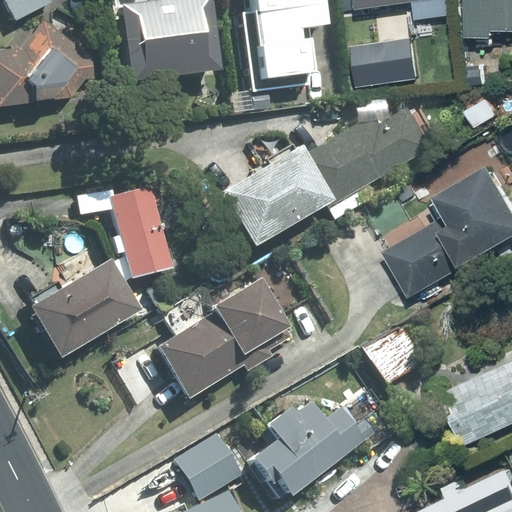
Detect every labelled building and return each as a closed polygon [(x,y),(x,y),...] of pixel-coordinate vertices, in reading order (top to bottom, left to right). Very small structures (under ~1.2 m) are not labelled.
[(40,0),(0,0),(0,8),(7,22),(42,4),(40,0)] [(173,0),(107,9),(117,84),(207,72),(197,0),(173,0)] [(233,15),(243,93),(299,86),(292,30),(312,28),(308,0),(238,0),(240,14),(233,15)] [(354,0),(356,9),(422,0),(354,0)] [(511,0),(467,0),(467,36),(492,37),(492,28),(511,28),(511,0)] [(0,105),(40,101),(40,100),(45,104),(51,96),(62,104),(78,81),(87,87),(100,69),(37,22),(17,50),(0,51),(0,105)] [(412,37),(355,45),(361,87),(418,79),(412,37)] [(295,161),(323,207),(423,148),(400,109),(373,125),(369,117),(295,161)] [(286,150),(208,194),(239,249),(317,205),(286,150)] [(385,252),(410,295),(511,237),(511,200),(492,165),(438,196),(449,215),(385,252)] [(144,188),(100,199),(121,282),(165,271),(144,188)] [(102,261),(19,308),(48,360),(132,312),(102,261)] [(249,279),(200,307),(204,315),(147,348),(176,398),(283,337),(249,279)] [(397,325),(353,349),(375,388),(419,363),(397,325)] [(511,358),(442,390),(467,444),(511,423),(511,358)] [(265,482),(276,498),(366,435),(358,423),(351,428),(337,408),(316,422),(301,402),(284,414),(281,410),(258,427),(260,431),(253,436),(260,445),(239,460),(258,486),(265,482)] [(174,461),(197,500),(241,474),(218,435),(174,461)] [(511,511),(511,468),(419,511),(511,511)] [(191,511),(238,511),(230,494),(191,511)]
